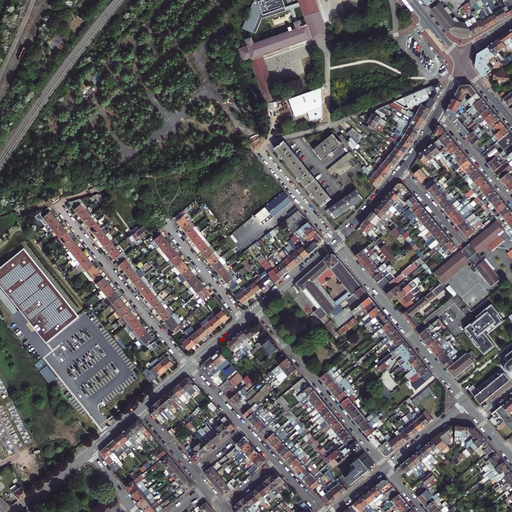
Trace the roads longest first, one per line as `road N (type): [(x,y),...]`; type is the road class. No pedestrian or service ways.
road 1 (track): [(97,185),(208,90),(255,143)]
road 2 (residential): [(334,241),(465,402)]
road 3 (residential): [(59,205),(189,366)]
road 4 (residential): [(256,310),(385,467)]
road 5 (residential): [(255,143),(334,241)]
